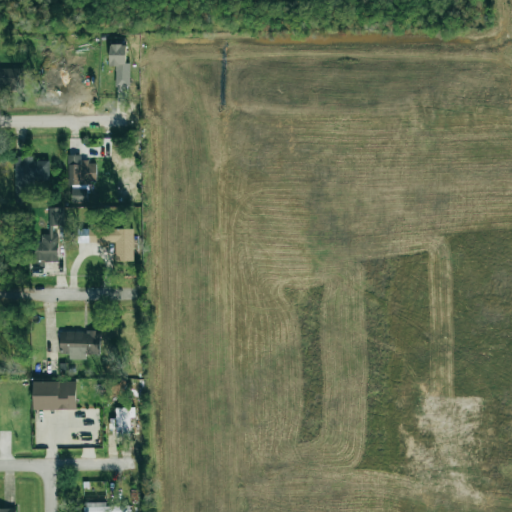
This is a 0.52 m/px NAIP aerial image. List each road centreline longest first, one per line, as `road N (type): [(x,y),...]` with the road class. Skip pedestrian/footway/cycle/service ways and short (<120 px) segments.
road 1 (residential): [(0,465),(145,464)]
road 2 (residential): [(0,121),(130,120)]
road 3 (residential): [(0,294),(129,293)]
